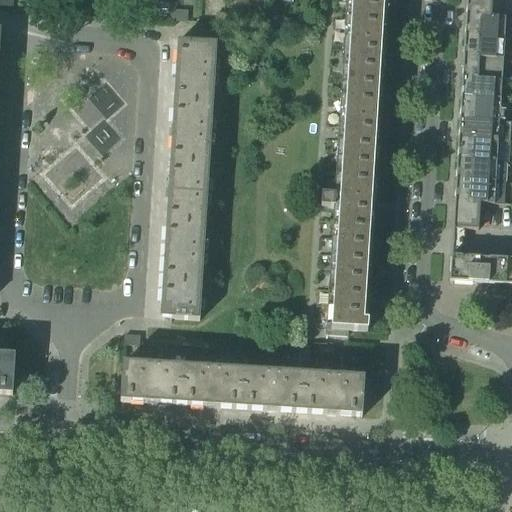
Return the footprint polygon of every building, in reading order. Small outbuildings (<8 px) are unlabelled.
[(338,212),(330,332),(330,338),(346,339),(347,333),(356,333),(367,334),(368,324),(367,324),(368,311),(370,278),(370,277),(372,244),(372,235),(374,204),(376,181),(378,146),(378,145),(379,138),(379,137),(380,119),(380,118),(380,110),(382,75),(384,47),(386,23),(386,22),(386,16),(386,0),(350,0),(351,4),(349,34),(348,38),(347,61),(347,65),(346,78),(346,82),(345,99),(342,139),(340,178),(339,191),(339,199),(321,198),(320,211),(338,212)] [(466,0),(465,19),(490,21),(491,19),(491,0),(466,0)] [(1,2),(1,12),(12,13),(12,3),(1,2)] [(171,23),(179,24),(179,14),(172,13),(171,23)] [(179,14),(179,24),(186,24),(187,14),(179,14)] [(215,26),(223,26),(223,16),(216,16),(215,26)] [(223,16),(223,26),(230,27),(231,17),(223,16)] [(465,19),(464,39),(504,42),(511,43),(511,35),(511,20),(505,20),(491,19),(490,21),(465,19)] [(292,21),(283,21),(283,29),(292,30),(292,21)] [(464,39),(462,60),(502,62),(504,42),(464,39)] [(175,75),(173,108),(212,111),(214,77),(216,46),(215,46),(215,47),(205,46),(205,45),(197,45),(177,44),(177,45),(175,75)] [(218,57),(230,58),(230,48),(218,47),(218,57)] [(462,60),(461,80),(501,83),(502,62),(462,60)] [(461,80),(460,100),(500,103),(501,83),(461,80)] [(460,100),(459,121),(499,124),(500,103),(460,100)] [(169,174),(208,177),(211,136),(212,111),(173,108),(172,133),(169,174)] [(459,121),(457,142),(497,144),(509,145),(510,125),(499,124),(459,121)] [(457,142),(456,162),(496,164),(497,144),(457,142)] [(455,182),(495,185),(505,185),(506,165),(496,164),(456,162),(455,182)] [(207,197),(208,177),(169,174),(168,194),(166,232),(205,235),(207,197)] [(479,204),(479,206),(494,207),(504,207),(504,206),(505,185),(495,185),(455,182),(454,203),(479,204)] [(479,204),(454,203),(452,233),(454,233),(454,231),(477,233),(479,206),(479,204)] [(203,257),(205,235),(166,232),(164,254),(162,293),(201,296),(203,257)] [(449,284),(477,286),(478,260),(452,258),(452,257),(450,257),(449,284)] [(477,286),(504,287),(506,262),(478,260),(477,286)] [(199,323),(201,296),(162,293),(161,305),(160,321),(161,321),(170,321),(171,321),(199,323)] [(0,396),(10,397),(10,398),(12,398),(14,369),(13,369),(14,360),(14,358),(3,358),(0,358),(0,396)] [(121,404),(159,406),(206,409),(335,418),(360,419),(361,420),(362,401),(363,391),(362,392),(363,382),(364,380),(358,380),(212,371),(168,368),(159,367),(159,368),(127,366),(127,365),(122,365),(120,393),(121,393),(120,403),(119,405),(121,405),(121,404)]
